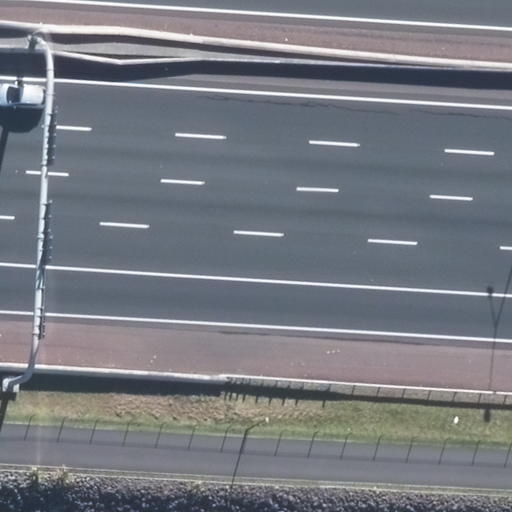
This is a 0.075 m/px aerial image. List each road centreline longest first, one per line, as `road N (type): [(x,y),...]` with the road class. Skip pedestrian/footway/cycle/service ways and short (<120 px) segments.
road 1 (motorway): [(511,198),(0,164)]
road 2 (motorway): [(511,316),(0,288)]
